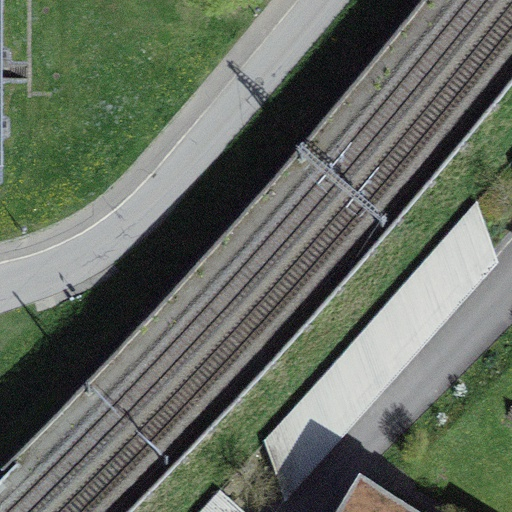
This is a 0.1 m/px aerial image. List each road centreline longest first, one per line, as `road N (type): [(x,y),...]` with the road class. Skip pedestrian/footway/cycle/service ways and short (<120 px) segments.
road 1 (residential): [(0,303),(74,284),(126,248),(341,0)]
road 2 (residential): [(511,319),(329,511)]
